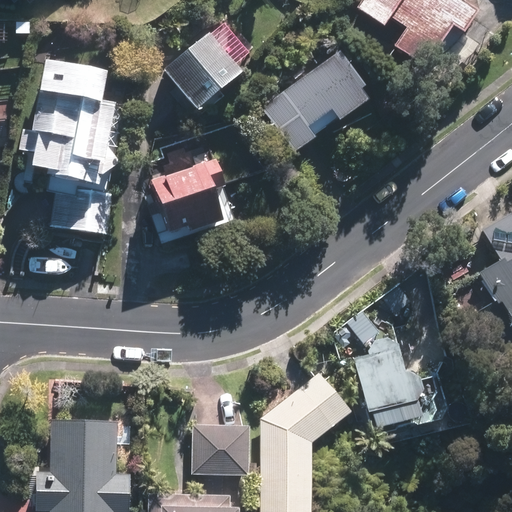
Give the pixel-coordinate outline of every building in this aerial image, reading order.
[(368,0),(358,16),(382,32),(390,21),(410,34),(395,55),(420,72),(448,32),(459,40),(471,23),(437,0),(368,0)] [(207,49),(168,77),(196,115),(235,86),(207,49)] [(28,183),(55,188),(47,235),(104,243),(112,186),(95,183),(115,80),(50,67),(28,183)] [(335,67),(265,115),(293,156),(310,144),(302,134),(329,115),(337,126),(363,108),(335,67)] [(213,172),(153,192),(170,242),(230,222),(213,172)] [(511,214),(483,231),(501,261),(479,274),(494,300),(475,311),(493,341),(511,330),(511,214)] [(409,346),(353,359),(369,428),(380,434),(385,433),(392,431),(394,428),(409,424),(412,426),(428,422),(433,412),(430,398),(434,392),(431,377),(417,380),(409,346)] [(319,375),(260,422),(259,511),(307,511),(307,441),(347,411),(319,375)] [(114,511),(114,510),(128,510),(128,472),(116,472),(117,423),(51,421),(49,471),(34,470),(34,508),(48,509),(47,511),(114,511)] [(247,475),(247,426),(193,426),(193,474),(247,475)] [(228,497),(148,496),(148,511),(234,511),(228,511),(228,497)]
